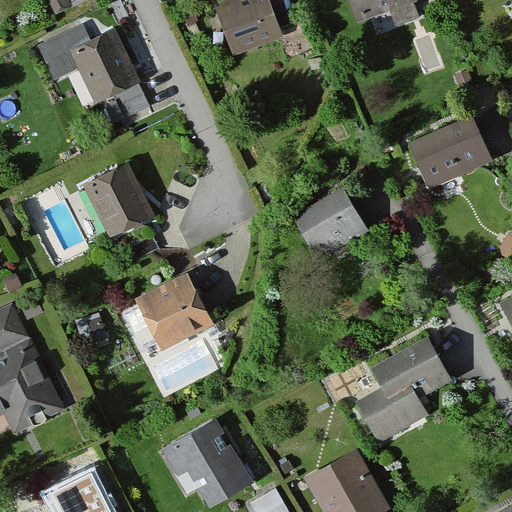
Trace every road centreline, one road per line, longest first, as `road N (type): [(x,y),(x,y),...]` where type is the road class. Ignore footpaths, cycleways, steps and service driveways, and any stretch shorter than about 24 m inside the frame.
road 1 (residential): [(511,411),(402,215)]
road 2 (residential): [(146,0),(239,197)]
